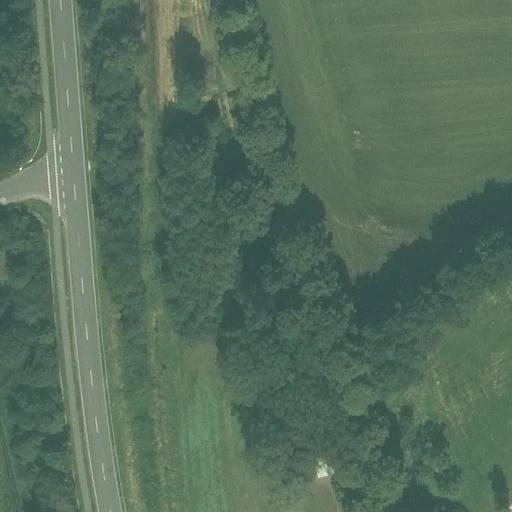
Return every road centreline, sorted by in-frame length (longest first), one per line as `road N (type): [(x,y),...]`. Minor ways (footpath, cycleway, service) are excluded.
road 1 (track): [(388,511),(251,106),(236,0)]
road 2 (tertiary): [(74,168),(108,511)]
road 3 (tertiary): [(62,0),(74,168)]
